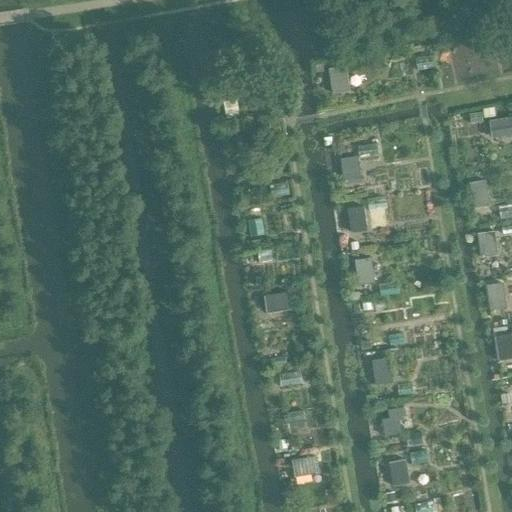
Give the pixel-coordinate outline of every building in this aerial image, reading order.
[(345,65),(327,68),(331,94),(349,91),(345,65)] [(511,116),(494,119),(497,140),(511,137),(511,116)] [(257,127),(233,134),(239,156),(263,150),(257,127)] [(356,160),(342,162),(346,183),(359,181),(356,160)] [(484,179),(467,182),(470,204),(487,201),(484,179)] [(364,203),(343,208),(350,239),(371,234),(364,203)] [(493,233),(476,235),(480,264),(497,262),(493,233)] [(373,261),(361,263),(364,282),(377,280),(373,261)] [(499,283),(482,285),(485,307),(503,304),(499,283)] [(290,297),(267,299),(270,321),(292,319),(290,297)] [(511,340),(494,343),(498,365),(511,362),(511,340)] [(390,360),(375,362),(377,380),(392,379),(390,360)] [(396,414),(379,416),(382,438),(400,436),(396,414)] [(316,458),(292,461),(294,481),(318,479),(316,458)] [(408,463),(391,465),(394,487),(411,485),(408,463)]
